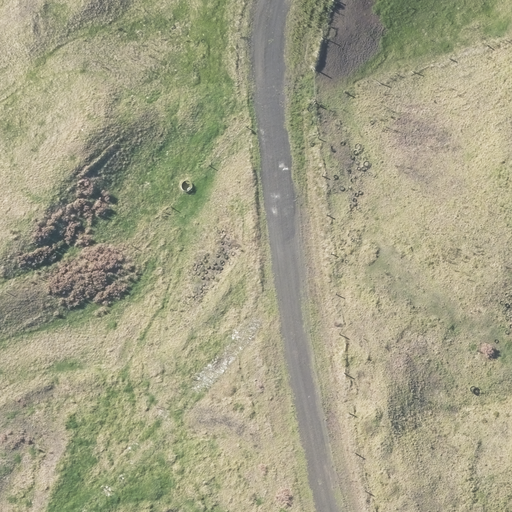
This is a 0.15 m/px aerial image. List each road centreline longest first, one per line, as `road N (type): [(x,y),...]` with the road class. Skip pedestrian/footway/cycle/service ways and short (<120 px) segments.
road 1 (track): [(72,511),(251,337),(288,221),(258,0)]
road 2 (track): [(288,221),(349,511)]
